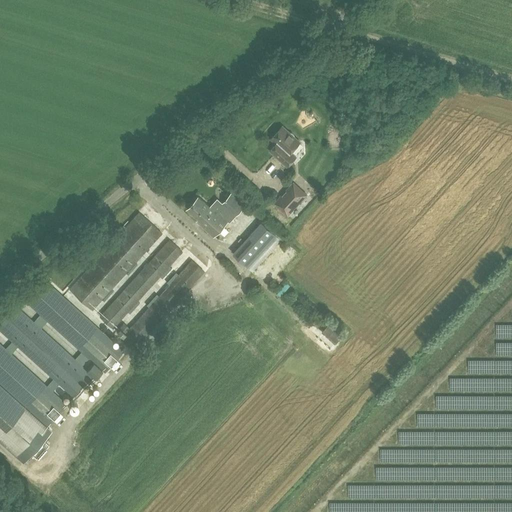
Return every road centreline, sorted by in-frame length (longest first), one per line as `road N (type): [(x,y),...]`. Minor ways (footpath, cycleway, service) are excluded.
road 1 (unclassified): [(0,288),(328,26)]
road 2 (unclassified): [(511,81),(328,26)]
